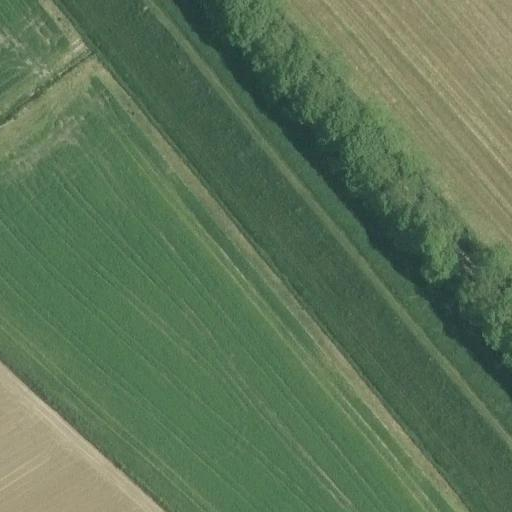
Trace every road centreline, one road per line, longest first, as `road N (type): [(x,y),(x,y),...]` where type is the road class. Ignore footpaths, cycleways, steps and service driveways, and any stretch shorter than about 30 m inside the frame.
road 1 (track): [(165,0),(511,429)]
road 2 (track): [(511,320),(241,0)]
